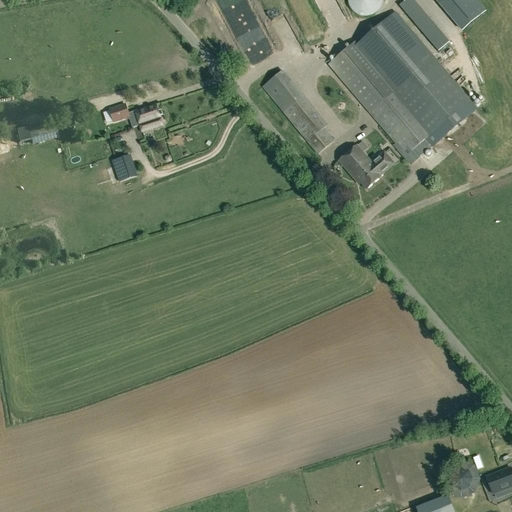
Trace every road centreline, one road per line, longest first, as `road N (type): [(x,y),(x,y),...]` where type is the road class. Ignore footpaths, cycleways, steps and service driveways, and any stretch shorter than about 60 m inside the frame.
road 1 (unclassified): [(511,411),(155,0)]
road 2 (track): [(357,232),(511,169)]
